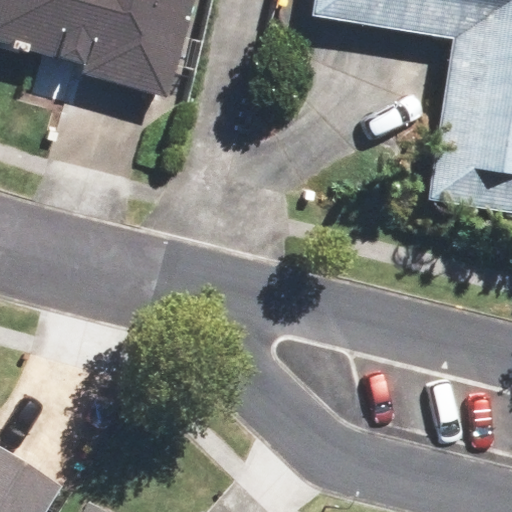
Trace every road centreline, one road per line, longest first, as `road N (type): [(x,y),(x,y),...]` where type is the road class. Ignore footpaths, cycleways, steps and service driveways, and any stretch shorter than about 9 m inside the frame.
road 1 (residential): [(139,273),(265,290),(511,349)]
road 2 (residential): [(511,495),(338,456),(254,397)]
road 3 (residential): [(254,397),(139,273)]
road 4 (residential): [(0,236),(139,273)]
